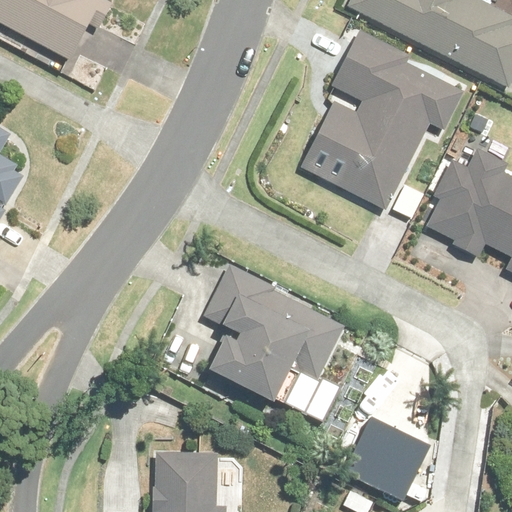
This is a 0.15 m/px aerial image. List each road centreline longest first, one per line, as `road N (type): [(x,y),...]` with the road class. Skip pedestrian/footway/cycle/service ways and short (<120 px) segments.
road 1 (residential): [(75,302),(158,185),(225,67),(249,0)]
road 2 (residential): [(75,302),(20,511)]
